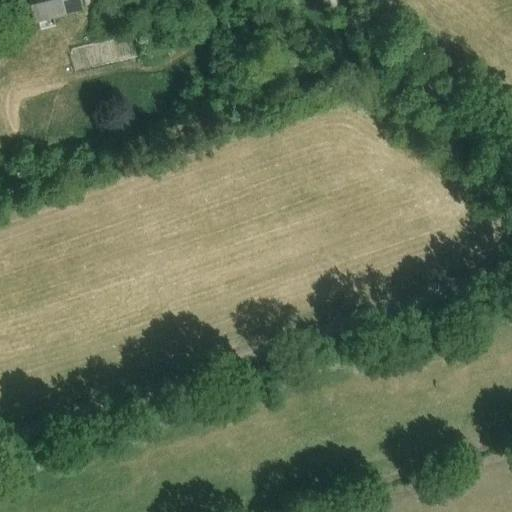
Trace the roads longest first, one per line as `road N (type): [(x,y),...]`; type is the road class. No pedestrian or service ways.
road 1 (unclassified): [(0,440),(511,270)]
road 2 (track): [(511,152),(329,0)]
